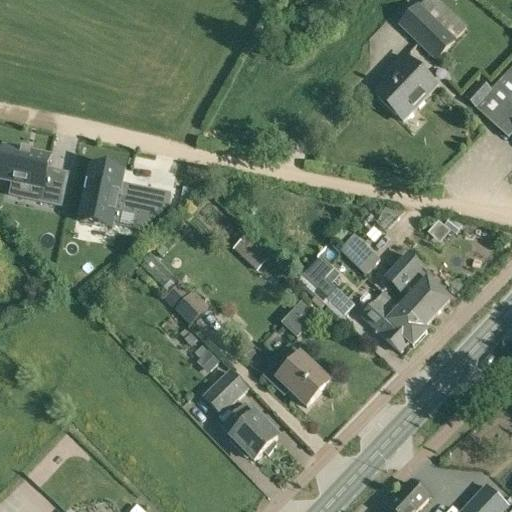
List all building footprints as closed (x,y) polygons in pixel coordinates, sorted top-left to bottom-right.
[(426,0),(419,9),(457,44),(470,30),(437,0),(426,0)] [(436,65),(457,44),(419,9),(417,7),(397,28),(436,65)] [(395,71),(398,75),(397,75),(387,86),(376,97),(376,98),(380,102),(402,124),(436,89),(409,63),(406,60),(395,71)] [(511,69),(491,92),(483,84),(467,100),(492,124),(508,140),(511,135),(511,69)] [(22,152),(4,148),(0,165),(0,181),(42,191),(40,203),(61,207),(66,181),(47,177),(50,158),(32,154),(32,153),(31,153),(31,154),(23,153),(23,151),(22,151),(22,152)] [(123,175),(92,168),(88,185),(87,185),(87,186),(88,187),(87,195),(85,194),(85,195),(86,196),(80,223),(112,230),(123,175)] [(171,196),(128,187),(123,214),(137,217),(134,232),(141,234),(168,210),(171,196)] [(181,205),(183,205),(199,192),(184,189),(181,205)] [(408,222),(399,233),(417,246),(425,235),(408,222)] [(459,229),(452,223),(446,230),(454,236),(459,229)] [(256,274),(270,260),(247,238),(233,252),(256,274)] [(367,278),(381,264),(354,238),(340,253),(367,278)] [(386,283),(405,300),(411,293),(406,288),(418,275),(429,284),(432,281),(408,259),(386,283)] [(319,261),(302,278),(328,304),(338,294),(325,281),(332,273),(319,261)] [(411,293),(405,300),(408,303),(401,311),(424,332),(450,303),(429,284),(418,275),(406,288),(411,293)] [(209,310),(193,294),(174,313),(191,329),(209,310)] [(424,332),(401,311),(384,295),(361,320),(401,357),(410,347),(414,350),(427,336),(423,333),(424,332)] [(170,332),(181,323),(173,312),(161,320),(170,332)] [(191,349),(197,343),(191,337),(184,343),(191,349)] [(194,356),(200,362),(208,355),(202,349),(194,356)] [(256,356),(249,350),(241,359),(247,365),(256,356)] [(276,370),(274,368),(263,380),(277,393),(282,388),(307,411),(330,385),(293,351),(276,370)] [(208,355),(200,362),(198,364),(207,375),(217,365),(208,355)] [(245,453),(255,464),(264,455),(269,459),(277,448),(274,445),(278,442),(256,419),(255,420),(238,403),(248,393),(231,376),(205,401),(222,418),(228,412),(237,421),(226,431),(234,440),(230,444),(242,456),(245,453)] [(81,429),(91,439),(103,428),(94,417),(81,429)] [(95,444),(106,458),(124,445),(113,431),(95,444)] [(420,511),(429,503),(411,486),(387,511),(420,511)] [(507,511),(510,509),(486,487),(462,511),(507,511)] [(123,511),(152,511),(130,500),(123,511)]
